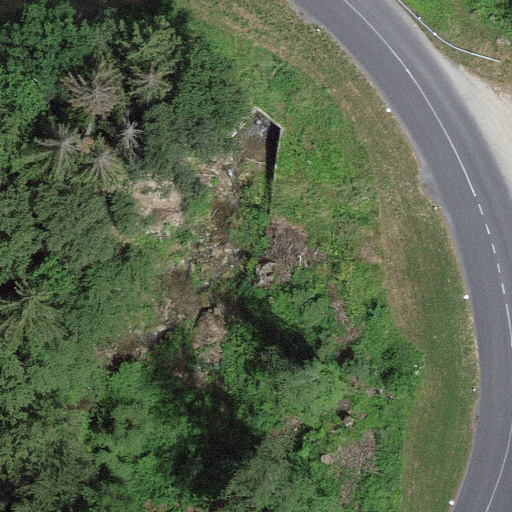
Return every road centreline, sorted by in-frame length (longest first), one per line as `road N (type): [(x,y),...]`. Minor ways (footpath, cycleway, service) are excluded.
road 1 (secondary): [(345,0),(414,79),(472,190),(508,319),(511,381)]
road 2 (secondary): [(511,387),(505,449),(485,511)]
